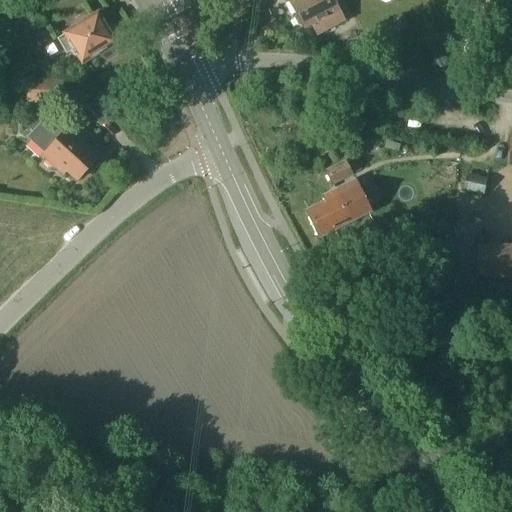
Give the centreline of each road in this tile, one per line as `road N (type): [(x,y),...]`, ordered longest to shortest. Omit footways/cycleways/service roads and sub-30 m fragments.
road 1 (secondary): [(455,511),(318,335),(257,233),(219,148)]
road 2 (unclassified): [(511,98),(272,59),(209,69),(189,82)]
road 3 (unclassified): [(0,326),(133,197),(219,148)]
